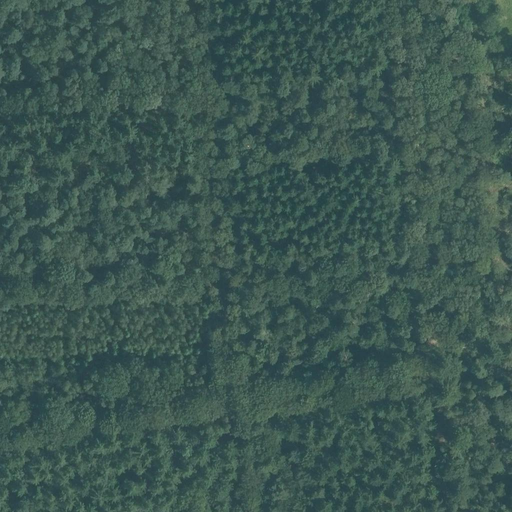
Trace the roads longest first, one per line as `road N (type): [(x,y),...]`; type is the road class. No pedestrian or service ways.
road 1 (track): [(231,401),(191,0)]
road 2 (track): [(231,401),(511,343)]
road 3 (track): [(0,448),(231,401)]
road 4 (track): [(438,358),(450,511)]
